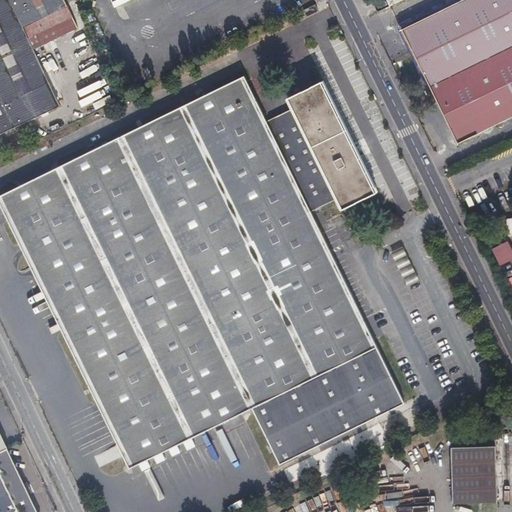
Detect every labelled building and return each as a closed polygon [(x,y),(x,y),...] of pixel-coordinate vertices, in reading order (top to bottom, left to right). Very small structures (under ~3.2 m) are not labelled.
[(0,0),(0,135),(61,107),(33,50),(76,29),(62,0),(0,0)] [(511,118),(511,0),(466,0),(404,30),(460,144),(511,118)] [(304,9),(306,13),(308,16),(318,11),(315,4),(304,9)] [(279,464),(404,404),(365,325),(311,211),(336,199),(341,209),(377,192),(323,81),(287,98),(292,109),(267,121),(245,76),(0,194),(0,202),(128,467),(252,408),(279,464)] [(490,249),(499,266),(511,259),(511,252),(505,240),(490,249)] [(494,446),(472,446),(451,447),(452,502),(496,500),(494,446)] [(33,511),(5,450),(0,452),(0,511),(33,511)] [(140,469),(150,465),(147,458),(137,463),(140,469)]
